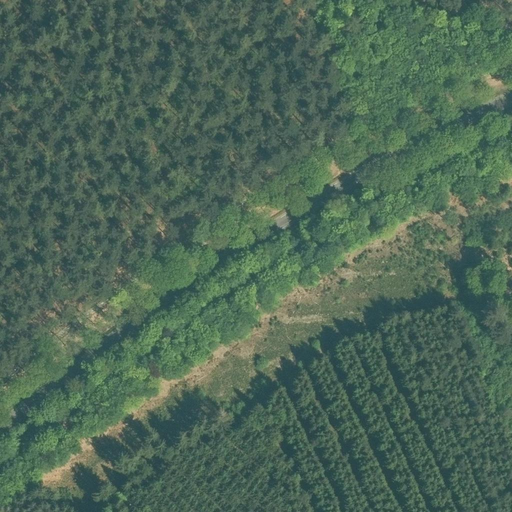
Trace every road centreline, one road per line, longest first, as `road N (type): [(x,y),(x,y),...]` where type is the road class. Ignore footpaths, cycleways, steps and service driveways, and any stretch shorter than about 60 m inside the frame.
road 1 (track): [(511,135),(373,193),(302,235),(0,476)]
road 2 (primary): [(0,430),(254,241),(438,132),(511,99)]
road 3 (track): [(371,0),(511,43)]
